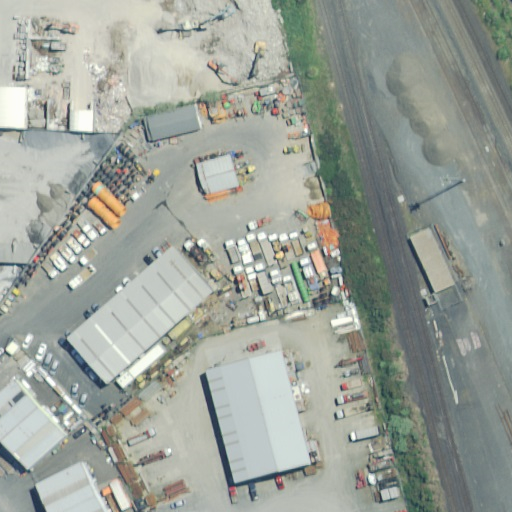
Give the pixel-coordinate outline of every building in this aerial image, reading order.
[(188,108),(139,122),(146,144),(194,130),(188,108)] [(222,158),(191,167),(199,195),(231,186),(222,158)] [(456,285),(431,230),(412,238),(437,293),(456,285)] [(205,295),(167,252),(63,345),(101,387),(205,295)] [(303,468),(272,357),(201,376),(231,487),(303,468)] [(58,439),(9,386),(0,394),(0,446),(23,471),(58,439)] [(96,511),(72,467),(32,489),(44,511),(96,511)]
